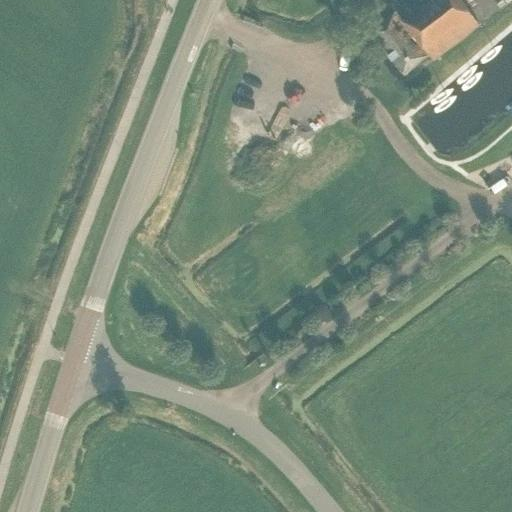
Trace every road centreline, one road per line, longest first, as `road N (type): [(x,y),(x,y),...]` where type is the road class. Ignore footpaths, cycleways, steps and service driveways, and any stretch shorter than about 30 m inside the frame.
road 1 (secondary): [(72,360),(208,0)]
road 2 (tertiary): [(328,511),(237,421),(72,360)]
road 3 (secondary): [(26,511),(72,360)]
